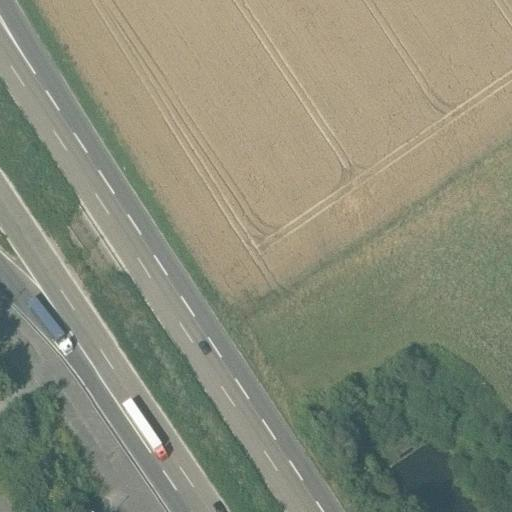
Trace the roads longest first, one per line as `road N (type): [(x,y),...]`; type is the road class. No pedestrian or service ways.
road 1 (motorway): [(302,511),(20,83)]
road 2 (motorway): [(0,196),(113,368)]
road 3 (motorway): [(113,368),(209,511)]
road 4 (motorway): [(0,270),(113,368)]
